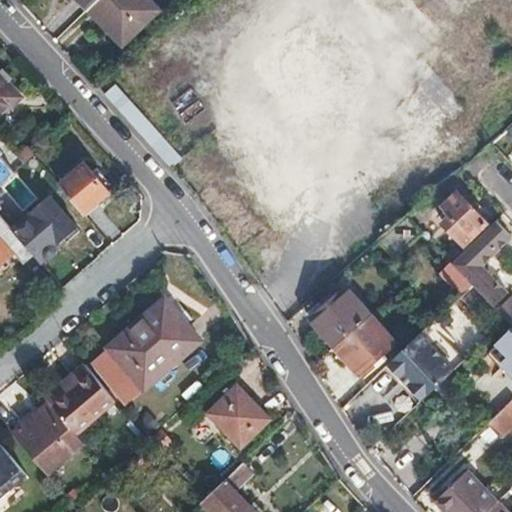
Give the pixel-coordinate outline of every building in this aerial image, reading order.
[(151,0),(94,0),(88,7),(101,21),(105,17),(126,38),(159,7),(151,0)] [(105,17),(101,21),(122,42),(126,38),(105,17)] [(0,116),(2,115),(22,96),(0,72),(0,71),(0,116)] [(114,85),(104,93),(128,119),(172,167),(180,159),(114,85)] [(192,88),(172,104),(189,124),(209,108),(192,88)] [(511,151),(511,134),(499,147),(508,156),(511,151)] [(29,145),(17,156),(25,164),(37,154),(29,145)] [(0,188),(17,172),(5,159),(1,154),(3,153),(0,149),(0,188)] [(5,159),(17,172),(25,164),(17,156),(13,151),(5,159)] [(85,163),(60,184),(84,212),(110,191),(85,163)] [(23,212),(39,199),(21,176),(5,188),(23,212)] [(451,213),(443,222),(466,245),(488,224),(457,192),(444,205),(451,213)] [(17,233),(33,251),(36,254),(45,265),(51,260),(56,260),(59,258),(61,253),(61,251),(60,248),(61,247),(62,248),(68,243),(71,246),(84,234),(53,197),(33,214),(36,217),(17,233)] [(0,263),(14,252),(22,261),(33,251),(17,233),(9,223),(0,212),(0,263)] [(407,217),(378,242),(393,257),(422,233),(407,217)] [(511,235),(497,220),(454,264),(474,285),(494,306),(508,292),(484,267),(511,238),(511,235)] [(443,274),(463,295),(474,285),(454,264),(443,274)] [(310,318),(334,346),(370,314),(346,286),(310,318)] [(511,296),(498,311),(507,320),(511,325),(511,296)] [(164,299),(109,348),(144,389),(200,340),(164,299)] [(370,314),(334,346),(358,373),(395,341),(370,314)] [(511,328),(497,344),(507,355),(501,363),(511,374),(511,328)] [(386,366),(385,367),(419,403),(450,374),(451,373),(417,337),(386,366)] [(507,355),(497,344),(490,351),(501,363),(507,355)] [(47,399),(49,402),(77,434),(117,401),(88,365),(47,399)] [(239,386),(208,413),(242,447),(270,419),(239,386)] [(511,400),(489,423),(503,438),(511,429),(511,400)] [(49,402),(13,433),(48,472),(84,442),(77,434),(49,402)] [(0,493),(25,472),(0,441),(0,493)] [(242,463),(202,500),(213,511),(257,511),(237,491),(254,475),(242,463)] [(436,499),(447,511),(485,511),(495,503),(466,472),(436,499)] [(485,511),(503,511),(495,503),(485,511)]
